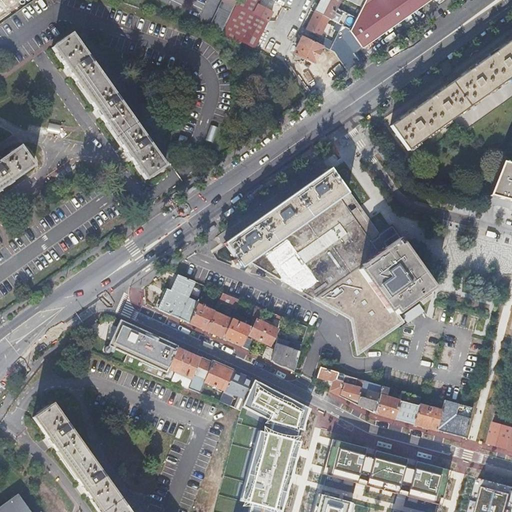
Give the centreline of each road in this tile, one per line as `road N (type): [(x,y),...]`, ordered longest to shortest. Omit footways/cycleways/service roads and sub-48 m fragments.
road 1 (tertiary): [(484,0),(55,295)]
road 2 (residential): [(299,393),(93,296)]
road 3 (residential): [(511,465),(374,429),(299,393)]
road 4 (tertiary): [(164,245),(341,118)]
road 5 (residential): [(341,118),(401,202),(511,232)]
road 6 (tertiary): [(341,118),(510,0)]
road 7 (residential): [(164,245),(329,317)]
road 8 (residential): [(411,369),(425,322),(466,335),(454,380)]
